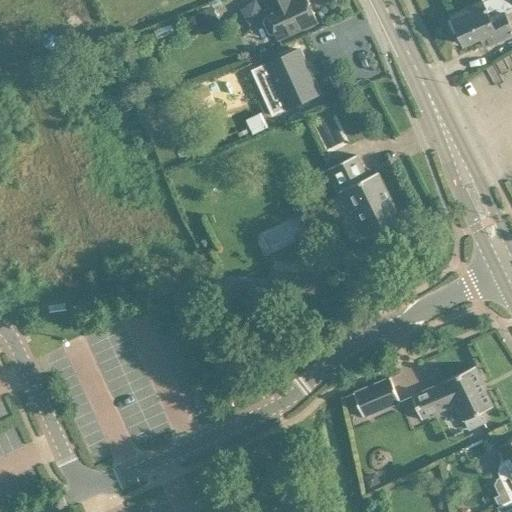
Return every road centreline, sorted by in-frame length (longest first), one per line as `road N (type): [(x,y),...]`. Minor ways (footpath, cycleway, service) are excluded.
road 1 (unclassified): [(88,482),(131,473),(284,403),(350,346),(511,265)]
road 2 (tertiary): [(511,260),(382,0)]
road 3 (unclassified): [(0,328),(75,475),(88,482)]
